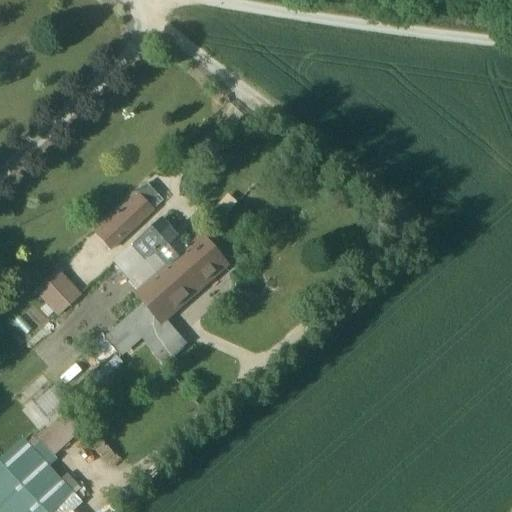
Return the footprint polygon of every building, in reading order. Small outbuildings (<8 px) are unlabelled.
[(141,188),(89,237),(105,254),(146,215),(141,210),(151,200),(141,188)] [(179,250),(154,224),(127,249),(140,264),(150,254),(162,269),(182,251),(180,249),(179,250)] [(162,269),(132,295),(141,305),(157,322),(216,269),(192,242),(162,269)] [(72,302),(49,278),(32,294),(54,318),(72,302)] [(54,318),(32,294),(26,300),(48,323),(54,318)] [(157,322),(141,305),(123,320),(136,336),(166,366),(185,351),(157,322)] [(123,320),(122,320),(102,337),(117,353),(136,336),(123,320)] [(55,385),(33,405),(47,421),(69,402),(55,385)] [(20,445),(0,462),(0,511),(52,511),(70,496),(20,445)]
